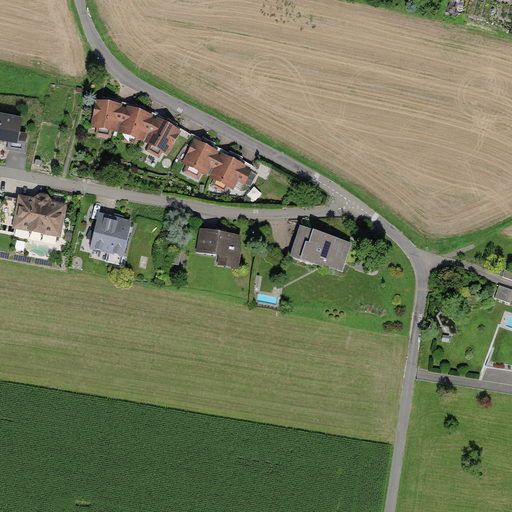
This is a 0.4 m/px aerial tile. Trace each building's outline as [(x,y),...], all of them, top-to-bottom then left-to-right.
[(122,109),(96,105),(92,130),(117,134),(122,109)] [(151,119),(125,110),(119,134),(141,143),(151,119)] [(19,121),(0,116),(0,140),(6,142),(5,149),(17,151),(23,153),(25,142),(15,140),(19,121)] [(168,158),(180,133),(154,120),(142,145),(168,158)] [(216,151),(192,140),(180,164),(186,167),(183,173),(197,179),(200,173),(204,175),(216,151)] [(244,184),(251,170),(217,153),(206,176),(230,188),(235,179),(244,184)] [(57,239),(64,205),(19,196),(12,230),(57,239)] [(129,223),(96,215),(87,248),(120,257),(129,223)] [(342,272),(350,244),(299,229),(290,257),(342,272)] [(236,249),(238,239),(193,231),(189,252),(218,257),(216,266),(239,270),(242,250),(236,249)] [(509,306),(511,297),(511,290),(495,285),(490,300),(509,306)]
